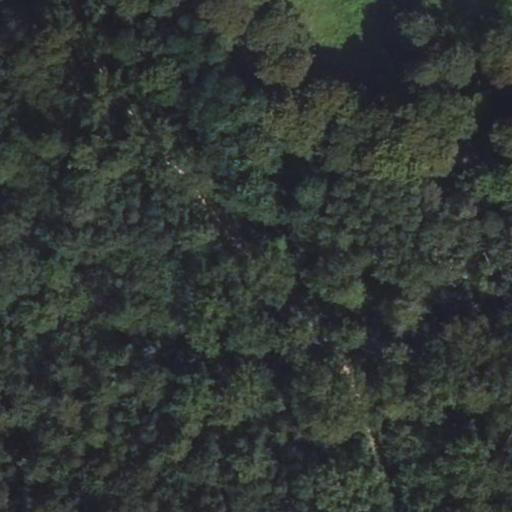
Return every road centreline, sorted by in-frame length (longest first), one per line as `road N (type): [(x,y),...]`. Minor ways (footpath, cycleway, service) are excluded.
road 1 (track): [(400,511),(329,346),(166,164),(98,65),(78,0)]
road 2 (track): [(467,511),(437,336),(387,177)]
road 3 (track): [(228,0),(252,55),(328,138),(387,177)]
road 4 (track): [(387,177),(511,162)]
